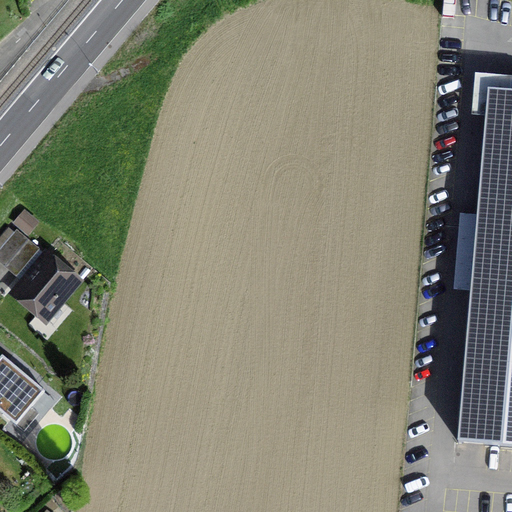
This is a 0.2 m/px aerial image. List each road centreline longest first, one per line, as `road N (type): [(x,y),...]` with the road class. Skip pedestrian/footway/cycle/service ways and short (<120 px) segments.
road 1 (unknown): [(510,23),(485,88),(441,430),(442,449),(465,477),(511,487)]
road 2 (secondary): [(0,145),(123,0)]
